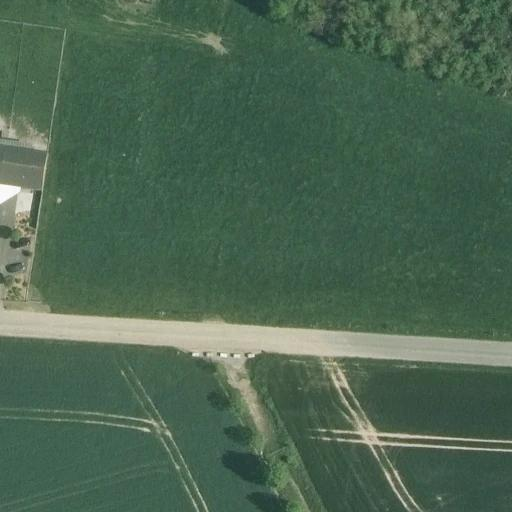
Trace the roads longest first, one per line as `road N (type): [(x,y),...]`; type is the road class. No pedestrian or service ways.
road 1 (residential): [(0,324),(511,353)]
road 2 (track): [(219,338),(308,511)]
